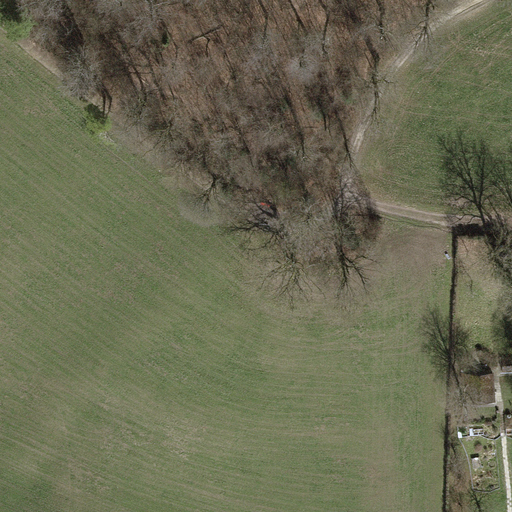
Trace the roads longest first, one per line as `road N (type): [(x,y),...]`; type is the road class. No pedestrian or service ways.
road 1 (track): [(511,223),(341,207),(316,226),(289,227),(117,114),(0,16)]
road 2 (track): [(341,207),(383,83),(423,34),(486,0)]
